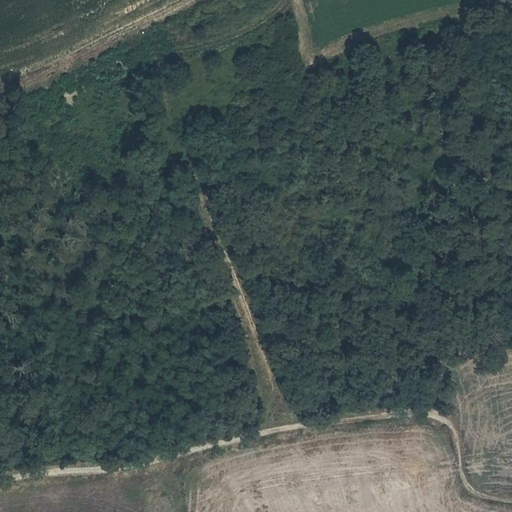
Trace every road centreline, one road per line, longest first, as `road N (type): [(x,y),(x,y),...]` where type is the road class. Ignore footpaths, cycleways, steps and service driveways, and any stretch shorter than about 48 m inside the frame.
road 1 (track): [(0,478),(114,469),(409,410),(454,430),(463,479),(477,495),(511,499)]
road 2 (track): [(279,0),(268,15),(163,57)]
